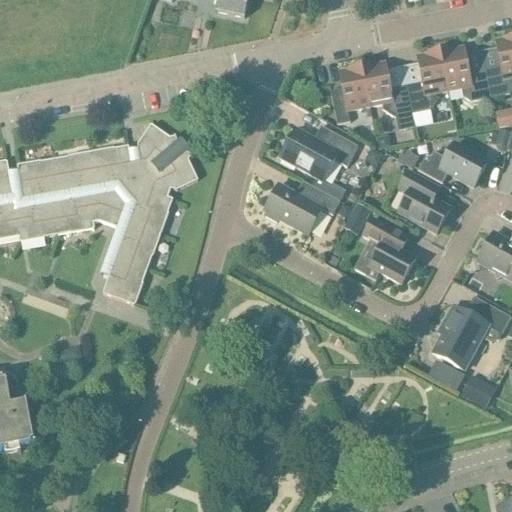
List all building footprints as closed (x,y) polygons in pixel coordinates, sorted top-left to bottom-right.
[(219,0),(219,2),(215,1),(213,9),(217,9),(216,15),(244,21),(248,0),(219,0)] [(501,70),(485,73),(491,101),(510,97),(511,93),(511,40),(496,44),(501,70)] [(464,50),(440,55),(448,94),(462,91),(464,100),(471,105),(491,101),(485,73),(469,77),(464,50)] [(423,85),(406,89),(412,117),(430,113),(437,103),(436,97),(448,94),(440,55),(418,59),(423,85)] [(385,66),(362,70),(370,110),(382,107),(384,113),(394,121),(412,117),(406,89),(390,92),(385,66)] [(339,75),(343,97),(332,99),(337,128),(350,125),(348,114),(370,110),(362,70),(339,75)] [(499,131),(511,128),(511,111),(496,114),(499,131)] [(7,163),(0,164),(0,450),(5,450),(6,457),(10,457),(11,457),(14,457),(15,457),(18,456),(21,455),(19,447),(36,444),(35,443),(34,443),(27,404),(26,404),(26,405),(11,408),(7,383),(8,383),(8,382),(0,383),(0,241),(19,238),(20,244),(94,231),(93,225),(99,224),(117,230),(100,276),(101,277),(101,276),(109,278),(102,296),(134,308),(173,202),(168,200),(171,191),(176,193),(198,183),(186,160),(189,157),(191,158),(192,157),(188,155),(184,152),(181,149),(179,146),(177,142),(175,137),(174,138),(175,140),(174,141),(151,127),(137,147),(138,150),(129,152),(128,148),(17,168),(18,172),(9,173),(7,163)] [(280,161),(318,182),(323,185),(339,156),(351,163),(358,150),(329,133),(322,146),(296,132),(280,161)] [(499,132),(495,148),(499,154),(505,156),(511,135),(499,132)] [(474,190),(487,166),(454,148),(446,162),(434,155),(429,165),(424,162),(418,174),(443,187),(449,177),(474,190)] [(397,192),(408,198),(398,216),(437,237),(450,213),(435,204),(442,191),(408,173),(397,192)] [(302,201),(279,188),(264,214),(308,239),(322,213),(333,219),(345,197),(323,185),(318,182),(313,190),(309,188),(302,201)] [(370,214),(358,207),(345,231),(357,238),(370,214)] [(395,225),(404,230),(407,224),(398,220),(395,225)] [(410,242),(372,221),(362,239),(381,250),(370,270),(402,288),(416,262),(403,254),(410,242)] [(493,236),(477,265),(511,284),(511,245),(511,246),(493,236)] [(433,357),(464,374),(483,341),(491,345),(498,343),(511,320),(474,300),(466,316),(453,309),(445,325),(449,327),(433,357)] [(433,376),(462,391),(469,378),(440,363),(433,376)] [(497,392),(483,384),(472,378),(461,398),(486,412),(497,392)]
